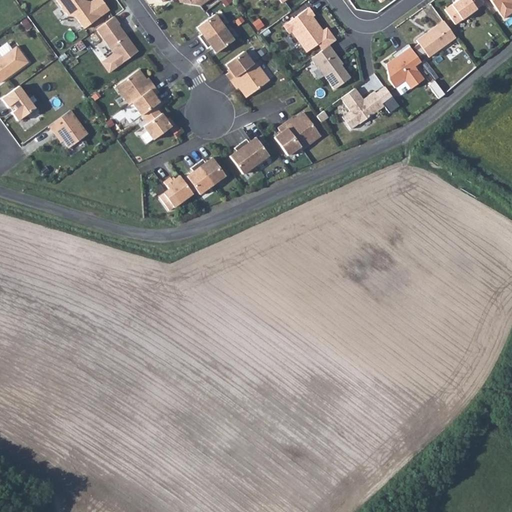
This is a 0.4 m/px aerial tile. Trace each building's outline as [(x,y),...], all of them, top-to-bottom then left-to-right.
[(55,0),(67,16),(71,13),(83,29),(108,10),(101,0),(91,0),(89,1),(83,0),(55,0)] [(483,4),(479,0),(456,0),(444,10),(454,24),(483,4)] [(511,0),(489,0),(502,17),(511,11),(511,5),(510,2),(511,0)] [(313,15),(308,7),(283,25),(289,33),(291,31),(306,52),(326,37),(311,16),(313,15)] [(214,14),(196,27),(201,34),(198,36),(202,42),(223,27),(214,14)] [(113,16),(95,29),(120,63),(137,51),(125,35),(124,36),(117,26),(119,24),(113,16)] [(455,37),(443,21),(416,40),(428,57),(455,37)] [(215,53),(233,40),(223,27),(202,42),(207,48),(210,46),(215,53)] [(420,62),(407,44),(399,50),(401,53),(385,64),(389,69),(386,71),(388,79),(394,88),(404,81),(410,89),(423,79),(414,66),(420,62)] [(334,53),(328,45),(310,58),(333,89),(349,78),(332,54),(334,53)] [(0,81),(27,62),(15,46),(0,57),(0,81)] [(243,51),(225,64),(230,71),(225,74),(230,80),(252,64),(243,51)] [(230,80),(234,86),(236,85),(245,97),(268,80),(255,62),(252,64),(230,80)] [(148,81),(139,69),(116,85),(129,104),(131,103),(131,102),(154,85),(150,79),(148,81)] [(159,102),(154,95),(159,92),(154,85),(131,102),(140,115),(154,105),(159,102)] [(18,86),(0,99),(6,107),(10,104),(14,109),(10,112),(16,121),(34,108),(18,86)] [(359,95),(354,88),(340,98),(349,111),(343,117),(351,128),(384,105),(382,103),(391,96),(384,86),(374,93),(374,91),(361,101),(358,96),(359,95)] [(143,119),(157,109),(154,105),(140,115),(143,119)] [(146,123),(160,113),(157,109),(143,119),(146,123)] [(69,110),(48,126),(53,133),(55,132),(62,141),(67,148),(87,134),(69,110)] [(290,121),(289,119),(283,124),(299,146),(301,149),(320,135),(303,112),(290,121)] [(173,124),(168,117),(165,120),(160,113),(146,123),(142,126),(152,140),(173,124)] [(280,132),(273,138),(286,156),(299,146),(283,124),(277,128),(280,132)] [(55,132),(53,133),(60,142),(62,141),(55,132)] [(268,155),(255,137),(248,142),(245,139),(239,143),(255,165),(268,155)] [(229,156),(242,174),(255,165),(239,143),(233,148),(236,151),(229,156)] [(224,175),(211,158),(204,162),(202,159),(196,163),(211,185),(224,175)] [(194,189),(198,194),(211,185),(196,163),(190,168),(192,171),(185,176),(194,189)] [(181,179),(177,174),(170,178),(168,175),(162,180),(177,201),(190,192),(181,179)] [(181,179),(190,192),(194,189),(185,176),(181,179)]
